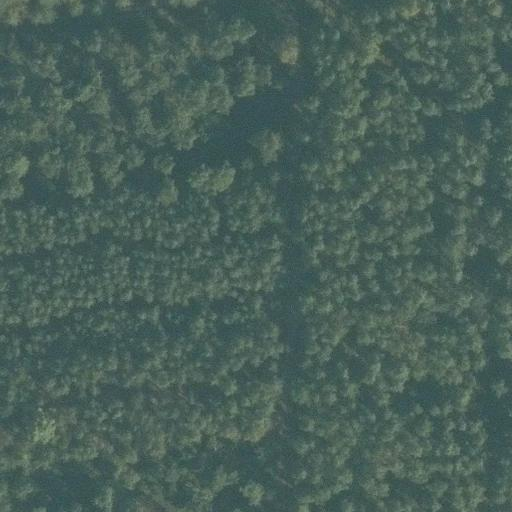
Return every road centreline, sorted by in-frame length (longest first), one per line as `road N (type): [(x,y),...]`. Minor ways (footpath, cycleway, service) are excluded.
road 1 (track): [(282,511),(294,0)]
road 2 (track): [(178,0),(0,26)]
